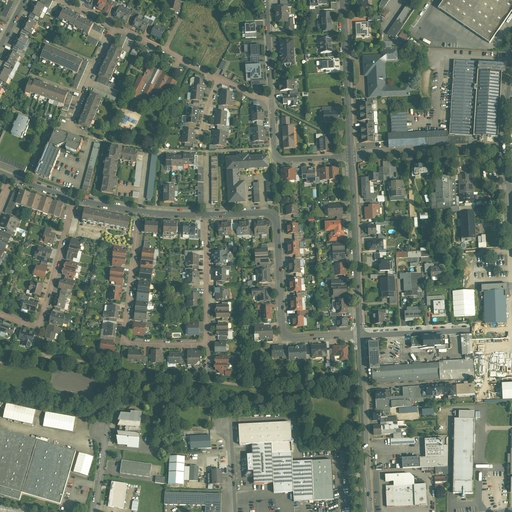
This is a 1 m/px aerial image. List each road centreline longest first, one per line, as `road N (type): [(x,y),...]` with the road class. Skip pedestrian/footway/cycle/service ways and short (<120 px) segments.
road 1 (residential): [(140,212),(122,342),(166,345),(206,343),(205,214)]
road 2 (residential): [(359,334),(283,339),(275,216),(205,214)]
road 3 (residential): [(350,156),(359,334)]
road 4 (residential): [(359,334),(366,511)]
road 5 (residential): [(0,315),(37,326),(73,199)]
road 6 (residential): [(342,0),(350,156)]
road 7 (residential): [(350,156),(501,148)]
road 8 (residential): [(271,103),(277,158),(350,156)]
